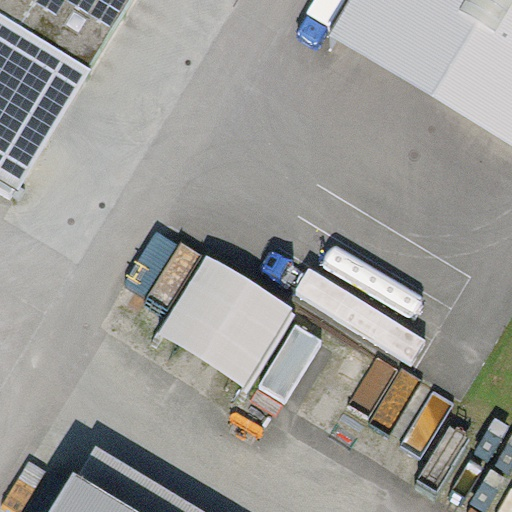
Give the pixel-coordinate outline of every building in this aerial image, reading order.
[(0,0),(0,176),(34,197),(150,0),(0,0)] [(511,0),(368,0),(343,43),(511,142),(511,0)] [(211,251),(162,331),(257,389),(306,310),(211,251)] [(301,397),(326,337),(303,327),(277,387),(301,397)] [(190,511),(95,454),(59,511),(190,511)]
